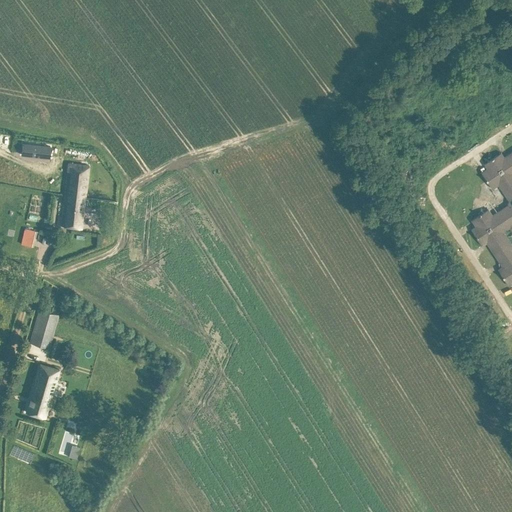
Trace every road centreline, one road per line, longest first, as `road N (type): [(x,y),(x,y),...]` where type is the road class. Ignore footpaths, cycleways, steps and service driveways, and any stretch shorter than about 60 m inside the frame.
road 1 (track): [(160,345),(47,273),(27,275)]
road 2 (track): [(0,392),(29,285),(27,275),(0,266)]
